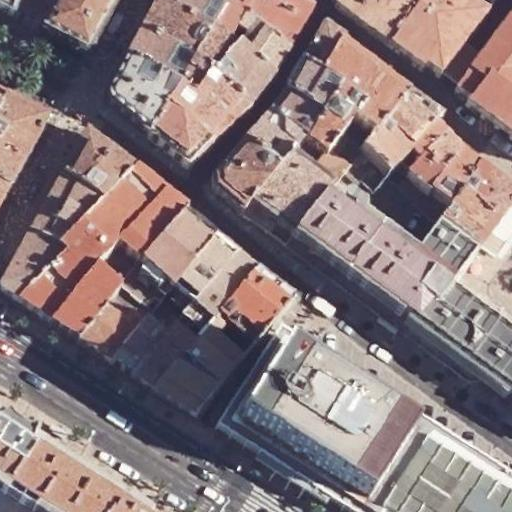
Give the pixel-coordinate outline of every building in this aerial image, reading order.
[(20,0),(0,0),(0,9),(15,16),(20,0)] [(60,0),(43,33),(86,56),(117,0),(60,0)] [(210,28),(223,7),(211,0),(159,0),(159,1),(210,28)] [(226,0),(223,7),(210,28),(228,42),(228,40),(235,31),(244,17),(260,29),(280,0),(226,0)] [(312,8),(299,0),(280,0),(260,29),(288,52),(292,45),(312,8)] [(383,42),(388,45),(421,0),(340,0),(336,7),(362,27),(383,42)] [(421,0),(388,45),(421,70),(421,71),(425,65),(440,76),(443,72),(465,43),(497,0),(421,0)] [(228,42),(210,28),(159,1),(155,7),(142,32),(212,73),(236,47),(228,40),(228,42)] [(511,13),(481,55),(457,87),(471,99),(469,102),(511,137),(511,13)] [(288,52),(260,29),(244,17),(235,31),(244,37),(237,48),(273,78),(288,52)] [(323,78),(344,48),(346,43),(341,39),(324,27),(303,63),(323,78)] [(212,73),(142,32),(139,38),(126,61),(178,88),(193,97),(209,76),(212,73)] [(466,53),(471,47),(465,43),(443,72),(448,75),(466,53)] [(253,104),(273,78),(237,48),(236,47),(212,73),(209,76),(248,110),(253,104)] [(458,83),(481,55),(474,50),(471,47),(466,53),(448,75),(453,78),(458,83)] [(379,75),(344,48),(323,78),(339,91),(321,120),(308,144),(325,158),(349,130),(356,122),(374,138),(406,95),(379,75)] [(140,132),(148,138),(178,88),(126,61),(122,67),(107,96),(109,108),(140,132)] [(339,91),(323,78),(303,63),(298,70),(284,92),(286,93),(321,120),(339,91)] [(188,170),(248,110),(209,76),(193,97),(178,88),(148,138),(188,170)] [(308,144),(321,120),(286,93),(276,106),(272,113),(304,141),(308,144)] [(411,99),(406,95),(374,138),(368,146),(361,154),(386,180),(387,180),(409,155),(436,125),(440,120),(411,99)] [(49,120),(6,99),(0,110),(0,183),(10,189),(28,158),(49,120)] [(272,113),(267,118),(244,143),(245,144),(278,172),(301,145),(304,141),(272,113)] [(444,135),(436,125),(409,155),(420,163),(424,159),(444,135)] [(361,154),(368,146),(349,130),(325,158),(322,162),(301,145),(278,172),(242,217),(249,222),(285,250),(286,249),(324,200),(334,188),(338,182),(344,175),(361,154)] [(101,205),(137,170),(129,164),(112,151),(86,133),(63,176),(101,205)] [(449,140),(444,135),(424,159),(444,175),(460,152),(449,140)] [(278,172),(245,144),(240,150),(216,176),(215,192),(242,217),(278,172)] [(466,157),(460,152),(444,175),(429,194),(444,205),(458,192),(478,166),(466,157)] [(424,159),(420,163),(407,178),(429,194),(444,175),(424,159)] [(511,192),(485,171),(478,166),(458,192),(497,224),(511,204),(511,192)] [(157,186),(137,170),(101,205),(74,235),(106,262),(109,260),(130,233),(165,192),(157,186)] [(74,235),(101,205),(63,176),(52,195),(31,234),(59,251),(74,235)] [(324,200),(287,250),(415,344),(466,381),(468,383),(473,384),(479,383),(482,381),(486,376),(507,392),(511,396),(511,328),(475,300),(481,291),(477,289),(471,287),(451,268),(476,234),(437,206),(417,229),(401,226),(389,222),(356,196),(350,189),(338,182),(334,188),(324,200)] [(0,207),(10,189),(0,183),(0,207)] [(171,198),(165,192),(130,233),(109,260),(132,278),(186,215),(191,221),(187,213),(171,198)] [(444,205),(437,206),(476,234),(478,249),(497,224),(458,192),(444,205)] [(191,221),(186,215),(132,278),(123,288),(139,302),(154,314),(163,304),(173,293),(213,241),(191,221)] [(59,251),(31,234),(15,264),(0,291),(19,303),(63,256),(59,251)] [(106,262),(74,235),(59,251),(63,256),(19,303),(46,321),(51,324),(106,262)] [(226,250),(213,241),(173,293),(181,300),(172,312),(182,320),(235,256),(226,250)] [(248,267),(235,256),(182,320),(201,335),(206,330),(215,318),(255,273),(248,267)] [(132,278),(109,260),(106,262),(51,324),(55,326),(78,341),(105,311),(123,288),(132,278)] [(259,276),(255,273),(215,318),(250,352),(292,302),(259,276)] [(123,322),(105,311),(78,341),(107,362),(111,364),(154,314),(139,302),(123,322)] [(172,312),(163,304),(154,314),(111,364),(129,376),(132,378),(182,320),(172,312)] [(201,335),(182,320),(132,378),(149,389),(153,392),(201,335)] [(206,330),(201,335),(153,392),(175,405),(196,418),(241,362),(206,330)] [(511,511),(511,481),(279,331),(215,430),(342,511),(511,511)] [(3,408),(0,410),(0,413),(34,436),(36,429),(37,422),(32,421),(27,419),(21,415),(17,413),(13,409),(11,406),(10,403),(3,408)] [(0,486),(38,511),(111,511),(118,502),(123,494),(122,488),(119,484),(36,429),(34,436),(0,413),(0,410),(3,408),(0,405),(0,486)] [(133,511),(118,502),(111,511),(133,511)]
